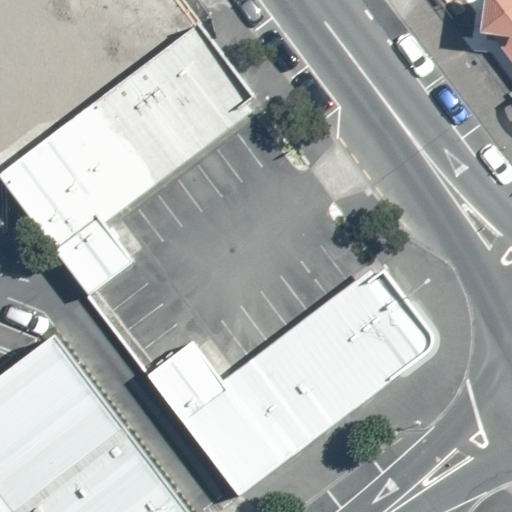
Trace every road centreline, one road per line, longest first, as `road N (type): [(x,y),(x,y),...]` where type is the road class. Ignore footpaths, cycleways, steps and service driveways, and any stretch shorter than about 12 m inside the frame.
road 1 (tertiary): [(309,0),(511,269)]
road 2 (tertiary): [(511,425),(383,511)]
